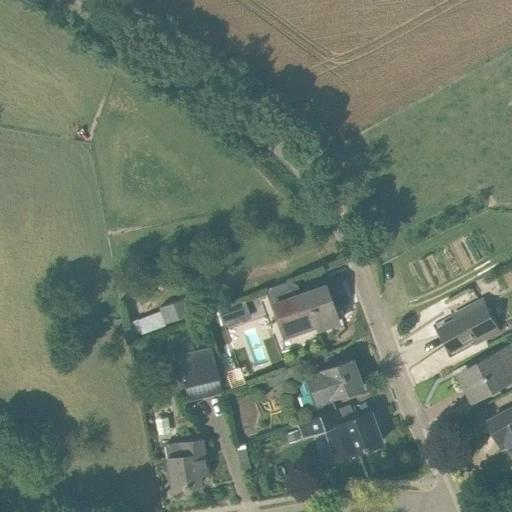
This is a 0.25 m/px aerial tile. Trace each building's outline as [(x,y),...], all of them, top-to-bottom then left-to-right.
[(302,293),(300,288),(289,282),(271,289),(277,304),(293,299),(303,327),(314,323),(317,330),(338,323),(324,285),(302,293)] [(166,325),(192,315),(186,299),(160,309),(166,325)] [(477,345),(500,333),(483,300),(460,312),(462,316),(440,327),(452,351),(474,340),(477,345)] [(477,398),(509,381),(511,379),(511,346),(463,372),(477,398)] [(187,399),(222,391),(211,348),(176,356),(187,399)] [(315,406),(331,400),(331,398),(361,387),(351,359),(321,370),(321,372),(305,378),(315,406)] [(272,385),(301,374),(297,364),(263,378),(266,385),(271,383),(272,385)] [(224,373),(229,388),(245,383),(240,367),(224,373)] [(511,408),(489,420),(503,447),(509,444),(511,450),(511,408)] [(345,422),(340,410),(299,425),(305,440),(326,432),(335,459),(381,443),(370,413),(345,422)] [(290,443),(300,439),(297,430),(287,434),(290,443)] [(171,489),(200,484),(198,468),(206,466),(202,439),(164,445),(171,489)]
